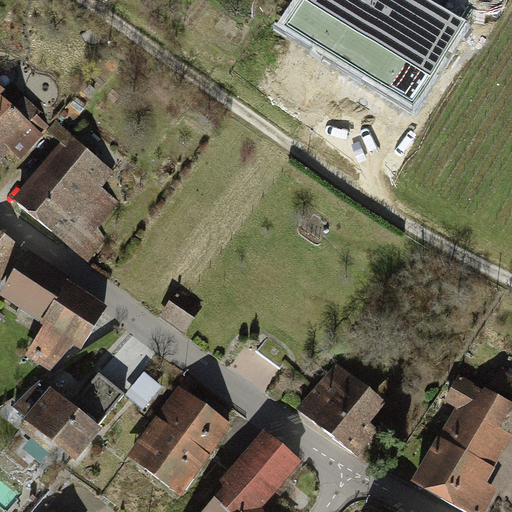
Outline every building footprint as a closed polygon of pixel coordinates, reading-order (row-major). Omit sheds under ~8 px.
[(460,27),(416,0),(308,0),(296,20),(417,95),(460,27)] [(0,140),(16,154),(24,161),(53,127),(43,118),(29,106),(25,112),(0,90),(0,140)] [(72,137),(19,205),(81,254),(96,261),(114,238),(106,226),(122,207),(103,192),(118,173),(72,137)] [(0,173),(16,154),(0,140),(0,173)] [(0,234),(0,277),(20,247),(0,234)] [(32,263),(8,302),(51,327),(32,357),(58,374),(82,352),(86,355),(109,318),(73,296),(76,290),(32,263)] [(179,298),(164,320),(189,337),(204,314),(179,298)] [(337,369),(304,415),(362,456),(372,442),(380,447),(389,435),(377,426),(391,407),(337,369)] [(150,370),(131,392),(147,406),(166,384),(150,370)] [(132,397),(105,378),(83,408),(59,391),(34,425),(43,432),(38,439),(62,456),(66,450),(84,463),(132,397)] [(444,443),(501,473),(511,452),(511,405),(463,380),(449,408),(459,413),(444,443)] [(237,430),(182,392),(136,459),(185,493),(199,473),(205,477),(237,430)] [(306,467),(270,436),(228,484),(235,490),(223,504),(232,511),(268,511),(306,467)] [(444,443),(419,489),(462,511),(491,511),(499,497),(491,492),(501,473),(444,443)]
